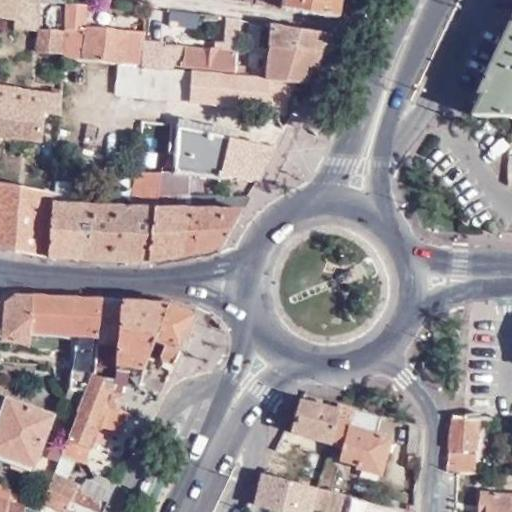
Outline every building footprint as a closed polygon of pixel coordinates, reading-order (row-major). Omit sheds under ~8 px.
[(0,0),(0,17),(15,20),(16,0),(0,0)] [(43,25),(58,27),(61,0),(39,0),(39,3),(46,3),(43,25)] [(255,0),(255,5),(278,8),(279,0),(255,0)] [(279,0),(278,8),(336,18),(339,0),(279,0)] [(136,66),(139,33),(83,27),(85,5),(63,3),(61,59),(116,64),(136,66)] [(197,15),(173,11),(172,24),(197,27),(197,15)] [(511,21),(478,92),(483,94),(472,115),(511,116),(511,21)] [(271,24),(270,27),(326,35),(314,63),(303,84),(305,84),(330,34),(271,24)] [(326,35),(270,27),(265,79),(266,80),(293,83),(303,84),(314,63),(326,35)] [(58,52),(59,31),(36,30),(35,53),(58,52)] [(142,33),(139,33),(136,66),(182,71),(182,66),(229,71),(232,39),(227,39),(215,37),(215,50),(163,45),(163,43),(141,42),(142,33)] [(101,80),(115,82),(116,66),(86,63),(85,71),(102,73),(101,80)] [(182,71),(136,66),(116,64),(116,66),(115,82),(114,91),(139,94),(139,86),(184,91),(184,99),(189,99),(189,102),(264,109),(266,80),(265,79),(247,78),(232,76),(182,71)] [(232,76),(247,78),(247,66),(233,64),(232,71),(232,76)] [(293,83),(266,80),(264,109),(281,126),(290,109),(285,106),(293,83)] [(139,94),(184,99),(184,91),(139,86),(139,94)] [(56,95),(0,87),(0,136),(39,139),(41,113),(54,113),(56,95)] [(292,110),(290,109),(281,126),(283,127),(292,110)] [(42,120),(43,144),(56,143),(55,119),(42,120)] [(263,163),(270,148),(173,126),(170,174),(156,172),(156,175),(154,196),(183,196),(185,177),(254,182),(263,163)] [(147,168),(147,147),(137,147),(137,167),(147,168)] [(502,184),(511,184),(511,156),(505,157),(502,184)] [(91,170),(70,169),(70,178),(91,179),(91,170)] [(154,196),(156,175),(114,172),(113,188),(131,190),(129,206),(89,204),(84,260),(146,263),(154,196)] [(48,203),(49,193),(0,186),(0,249),(45,257),(48,203)] [(154,196),(146,263),(218,249),(233,223),(245,198),(229,198),(228,209),(204,208),(204,197),(183,196),(154,196)] [(228,209),(229,198),(204,197),(204,208),(228,209)] [(89,204),(48,203),(45,257),(52,258),(84,260),(89,204)] [(95,363),(99,300),(14,295),(4,303),(0,338),(26,340),(27,327),(72,330),(68,382),(85,389),(91,373),(92,370),(94,370),(95,363)] [(162,315),(166,303),(99,300),(95,363),(111,363),(113,340),(116,340),(113,380),(91,373),(85,389),(66,439),(88,448),(95,429),(106,433),(121,394),(118,394),(122,383),(136,388),(139,377),(152,341),(162,315)] [(161,362),(171,367),(177,354),(193,314),(166,303),(162,315),(152,341),(167,348),(161,362)] [(157,395),(163,384),(139,377),(136,388),(157,395)] [(354,409),(304,394),(294,434),(343,448),(354,409)] [(51,414),(4,398),(0,408),(0,456),(31,468),(51,414)] [(354,409),(343,448),(339,459),(360,466),(359,470),(363,471),(379,475),(381,476),(391,442),(375,436),(381,417),(354,409)] [(449,419),(448,452),(474,453),(476,420),(463,419),(449,419)] [(419,457),(421,428),(412,425),(410,455),(419,457)] [(66,439),(54,467),(67,472),(72,464),(80,467),(88,448),(66,439)] [(418,468),(419,457),(410,455),(409,466),(418,468)] [(40,503),(60,511),(100,511),(106,500),(83,492),(73,488),(75,483),(65,480),(67,472),(54,467),(40,503)] [(377,481),(379,475),(363,471),(361,476),(377,481)] [(311,511),(313,509),(318,489),(264,474),(255,505),(269,509),(268,511),(311,511)] [(83,492),(106,500),(116,480),(103,476),(95,476),(89,477),(83,492)] [(321,511),(341,511),(346,496),(329,493),(318,489),(313,509),(321,511)] [(511,511),(511,496),(480,494),(478,511),(511,511)] [(0,500),(0,511),(20,511),(22,504),(6,501),(0,500)]
